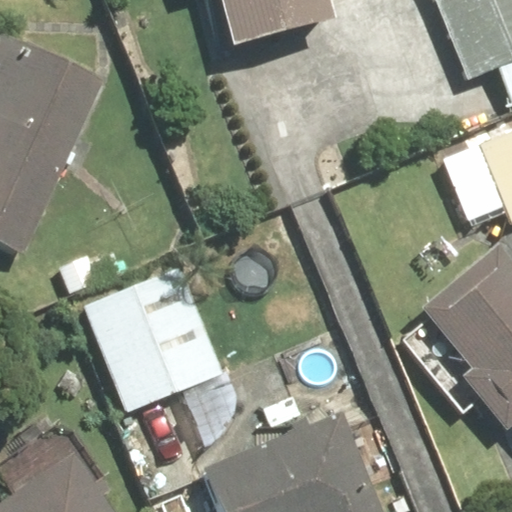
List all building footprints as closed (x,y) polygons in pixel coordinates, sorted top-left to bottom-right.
[(338,6),(336,0),(229,0),(238,31),(338,6)] [(511,0),(442,0),(477,85),(503,74),(511,95),(511,0)] [(0,238),(31,252),(107,76),(0,30),(0,238)] [(423,118),(340,152),(355,188),(438,155),(423,118)] [(511,138),(451,162),(479,234),(511,221),(511,138)] [(511,250),(502,238),(425,299),(474,361),(463,369),(509,427),(511,424),(511,250)] [(120,252),(62,271),(72,300),(129,280),(120,252)] [(187,270),(93,309),(138,417),(232,378),(187,270)] [(386,511),(345,407),(210,459),(230,511),(386,511)] [(120,511),(76,447),(0,497),(0,511),(120,511)]
